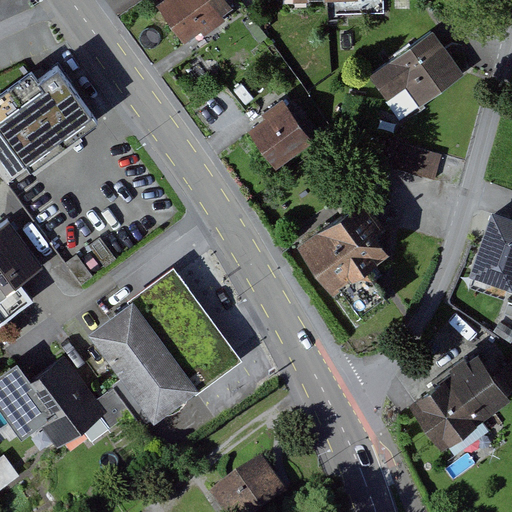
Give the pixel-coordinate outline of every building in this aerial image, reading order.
[(236,12),(225,0),(178,0),(162,14),(191,49),(236,12)] [(469,74),(441,34),(385,72),(412,112),(469,74)] [(101,119),(61,61),(41,75),(36,67),(0,91),(0,165),(11,181),(101,119)] [(270,117),(252,129),(280,169),(318,142),(287,98),(266,112),(270,117)] [(448,152),(398,138),(391,163),(441,177),(448,152)] [(365,198),(300,243),(346,309),(379,286),(366,267),(391,249),(380,233),(387,228),(365,198)] [(511,215),(493,209),(471,274),(511,288),(511,215)] [(42,264),(9,220),(0,226),(0,278),(8,289),(42,264)] [(242,355),(175,266),(90,330),(157,419),(242,355)] [(104,410),(65,356),(32,380),(21,366),(0,381),(0,441),(1,443),(34,418),(54,446),(104,410)] [(479,357),(414,411),(449,452),(511,399),(511,366),(497,379),(479,357)] [(114,384),(142,420),(152,413),(123,377),(114,384)] [(0,486),(20,474),(6,453),(0,456),(0,486)] [(266,511),(290,493),(262,459),(216,497),(227,511),(266,511)]
